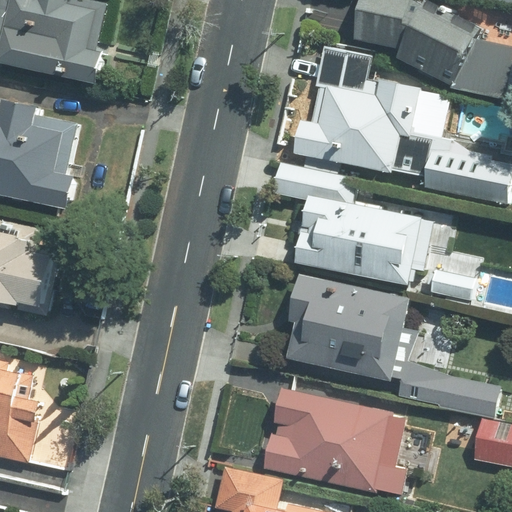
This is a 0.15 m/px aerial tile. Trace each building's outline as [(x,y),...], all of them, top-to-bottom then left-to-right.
[(41,0),(41,3),(27,0),(3,0),(0,16),(0,66),(97,88),(114,10),(71,0),(41,0)] [(403,67),(460,95),(488,40),(433,11),(430,15),(420,9),(420,0),(377,0),(366,50),(410,58),(403,67)] [(379,62),(329,53),(322,93),(324,93),(317,131),(307,129),(301,164),(399,183),(400,178),(431,184),(429,195),(511,210),(511,167),(453,157),(455,146),(420,140),(428,95),(375,85),(379,62)] [(43,110),(0,101),(0,200),(69,214),(77,178),(72,177),(83,124),(41,116),(43,110)] [(286,168),(279,200),(316,207),(316,206),(357,214),(363,184),(286,168)] [(357,214),(316,206),(316,207),(303,274),(416,297),(429,228),(357,214)] [(0,307),(41,315),(55,248),(0,237),(0,307)] [(511,252),(496,250),(490,281),(511,284),(511,252)] [(439,271),(435,294),(472,301),(477,278),(439,271)] [(418,308),(306,283),(296,329),(303,330),(294,370),(399,394),(418,308)] [(45,377),(0,367),(0,455),(35,463),(48,401),(40,400),(45,377)] [(415,369),(409,397),(501,417),(507,389),(415,369)] [(401,403),(289,379),(271,460),(384,484),(385,479),(409,484),(415,459),(390,454),(401,403)] [(511,426),(482,421),(474,459),(511,466),(511,426)] [(289,472),(230,460),(221,501),(238,504),(236,511),(358,511),(359,511),(294,497),(293,499),(284,497),(289,472)]
